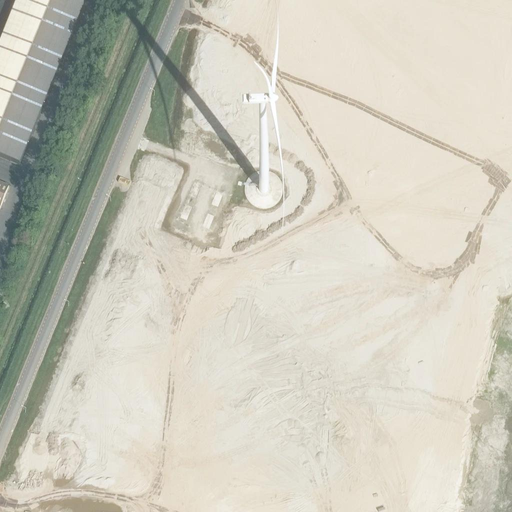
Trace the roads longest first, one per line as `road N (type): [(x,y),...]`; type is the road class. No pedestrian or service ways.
road 1 (tertiary): [(0,434),(178,0)]
road 2 (track): [(99,511),(138,266),(121,186),(107,175)]
